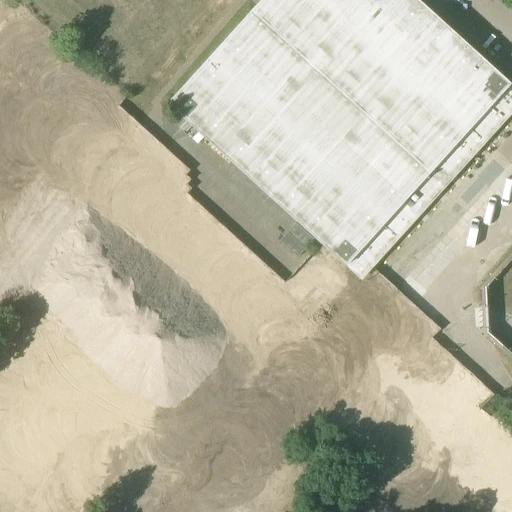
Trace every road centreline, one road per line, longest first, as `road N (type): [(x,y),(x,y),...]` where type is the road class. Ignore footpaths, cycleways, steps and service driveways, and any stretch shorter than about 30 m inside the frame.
road 1 (unknown): [(91,150),(320,347)]
road 2 (unknown): [(320,347),(511,132)]
road 3 (unknown): [(169,511),(320,347)]
road 4 (unknown): [(91,150),(223,0)]
road 5 (unknown): [(0,245),(91,150)]
